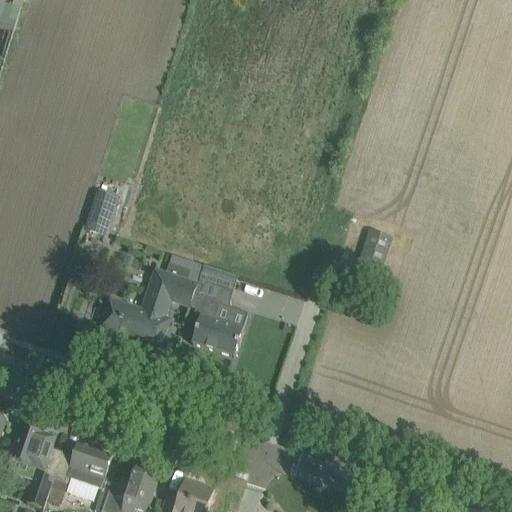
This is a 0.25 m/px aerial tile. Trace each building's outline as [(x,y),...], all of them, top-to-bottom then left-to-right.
[(21,10),(2,4),(0,3),(0,19),(17,25),(21,10)] [(0,32),(14,34),(17,25),(0,19),(0,32)] [(107,241),(120,203),(96,194),(83,233),(107,241)] [(357,271),(379,279),(392,239),(370,232),(357,271)] [(238,279),(204,268),(200,283),(207,285),(192,334),(208,339),(204,350),(235,359),(243,333),(214,324),(219,307),(228,310),(238,279)] [(101,320),(103,321),(100,332),(160,353),(166,334),(169,323),(165,322),(171,304),(190,310),(198,288),(156,273),(142,314),(110,303),(106,313),(103,312),(101,320)] [(22,428),(11,461),(45,473),(56,440),(22,428)] [(78,447),(67,480),(102,492),(113,459),(78,447)] [(103,511),(148,511),(158,486),(146,482),(150,471),(138,467),(132,486),(114,479),(113,481),(109,479),(99,507),(105,509),(103,511)] [(54,481),(38,476),(29,506),(45,511),(46,511),(49,503),(47,502),(54,481)] [(70,486),(66,485),(54,481),(47,502),(49,503),(63,507),(70,486)] [(165,503),(162,511),(208,511),(215,493),(186,483),(184,488),(177,508),(165,503)]
